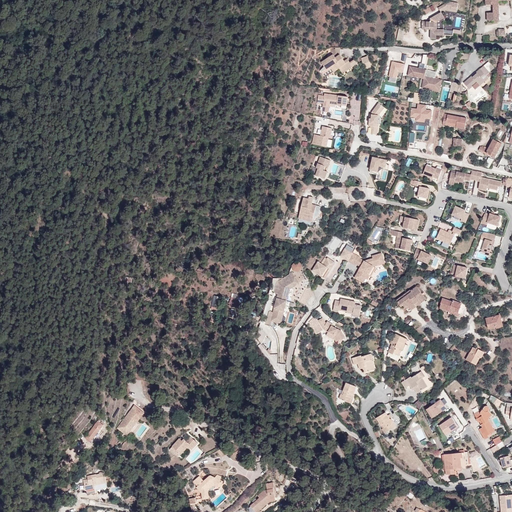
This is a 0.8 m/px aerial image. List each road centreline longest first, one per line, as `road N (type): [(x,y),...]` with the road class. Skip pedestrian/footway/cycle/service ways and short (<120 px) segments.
road 1 (unclassified): [(335,423),(330,434),(347,483),(334,489),(180,412),(147,405),(135,392)]
road 2 (residential): [(357,142),(511,174)]
road 3 (residential): [(379,456),(407,479),(457,488),(511,476)]
